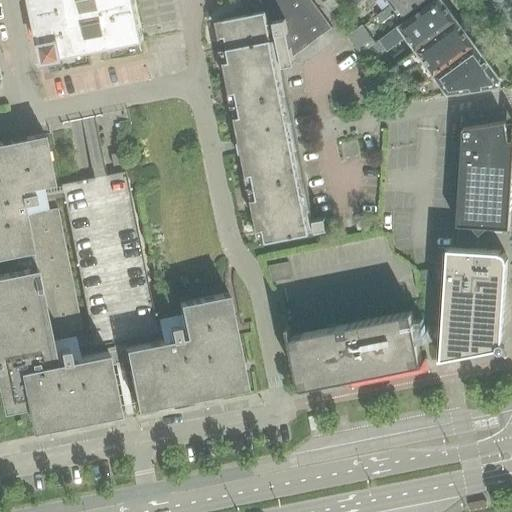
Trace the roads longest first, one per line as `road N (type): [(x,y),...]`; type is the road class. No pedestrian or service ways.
road 1 (residential): [(199,82),(229,235),(262,298),(285,412)]
road 2 (secondary): [(511,443),(176,511)]
road 3 (residential): [(325,128),(511,97)]
road 4 (secondary): [(343,511),(511,478)]
road 5 (residential): [(34,115),(199,82)]
road 6 (residential): [(137,441),(285,412)]
road 7 (residential): [(11,467),(137,441)]
